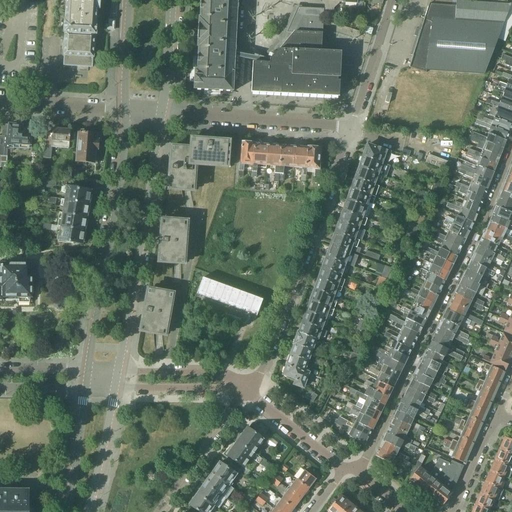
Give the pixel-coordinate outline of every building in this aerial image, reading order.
[(65,0),(64,20),(63,20),(63,34),(64,34),(95,35),(96,35),(97,23),(96,23),(97,9),(99,9),(99,0),(65,0)] [(200,0),(199,17),(198,17),(198,24),(197,40),(197,47),(198,47),(197,70),(195,70),(194,74),(194,84),(194,90),(233,92),(237,0),(200,0)] [(325,0),(325,10),(334,11),(334,8),(339,3),(339,2),(345,3),(345,0),(325,0)] [(483,75),(498,39),(508,13),(511,5),(507,4),(498,3),(490,3),(484,2),(477,2),(471,2),(456,0),(456,1),(456,6),(451,6),(429,4),(412,57),(409,68),(425,73),(426,71),(483,75)] [(511,3),(511,5),(508,13),(498,39),(505,42),(511,27),(511,3)] [(322,34),(323,20),(324,9),(321,9),(321,14),(295,13),(288,31),(283,30),(278,37),(279,42),(268,53),(270,53),(270,63),(253,62),(251,93),(339,97),(341,52),(326,51),(326,46),(322,34)] [(93,57),(95,35),(64,34),(63,56),(64,56),(64,66),(92,67),(93,57)] [(359,53),(342,52),(340,77),(358,78),(359,53)] [(511,75),(503,73),(496,70),(494,75),(502,77),(509,80),(511,80),(511,75)] [(511,80),(509,80),(507,84),(494,79),(492,83),(511,91),(511,80)] [(511,91),(492,83),(489,82),(487,86),(504,93),(501,98),(511,102),(511,91)] [(511,102),(501,98),(501,99),(499,103),(487,99),(485,102),(511,113),(511,102)] [(511,113),(485,102),(483,107),(489,109),(496,112),(494,117),(511,123),(511,113)] [(511,126),(511,123),(494,117),(493,121),(482,117),(481,118),(477,116),(476,120),(509,133),(511,126)] [(509,133),(476,120),(474,124),(490,129),(488,133),(489,133),(488,134),(506,141),(509,133)] [(0,168),(0,169),(8,163),(8,156),(4,156),(4,149),(13,150),(13,149),(29,150),(29,145),(30,145),(31,134),(29,134),(29,128),(28,126),(3,124),(2,136),(0,136),(0,168)] [(45,132),(43,156),(43,158),(51,159),(52,147),(69,148),(70,129),(52,128),(52,133),(45,132)] [(89,131),(79,130),(77,149),(77,155),(77,156),(76,165),(85,165),(86,163),(97,163),(98,141),(100,141),(101,135),(89,134),(89,131)] [(506,141),(488,134),(487,138),(470,131),(469,136),(470,136),(503,149),(506,141)] [(503,149),(470,136),(468,140),(478,144),(476,148),(482,150),(500,157),(503,149)] [(205,140),(205,139),(191,138),(191,148),(171,146),(170,163),(170,166),(168,166),(168,171),(170,171),(170,173),(169,173),(168,189),(186,191),(194,191),(196,165),(229,168),(231,141),(215,140),(215,141),(211,140),(211,139),(207,138),(206,140),(205,140)] [(253,156),(254,144),(254,143),(241,142),(239,176),(243,177),(244,166),(252,166),(253,156)] [(253,156),(252,166),(251,177),(256,178),(257,166),(266,166),(268,145),(254,144),(253,156)] [(279,179),(280,156),(281,146),(268,145),(266,166),(275,167),(274,179),(279,179)] [(367,145),(363,156),(383,163),(385,159),(388,160),(391,152),(391,151),(386,150),(386,151),(384,150),(382,148),(379,148),(377,147),(376,148),(367,145)] [(293,168),(294,156),(294,147),(281,146),(280,156),(279,179),(283,179),(284,167),(293,168)] [(294,147),(294,156),(293,168),(301,169),(300,181),(305,181),(306,173),(307,148),(294,147)] [(308,147),(307,148),(306,173),(315,173),(314,183),(320,183),(321,177),(319,176),(321,148),(308,147)] [(500,157),(482,150),(481,154),(468,149),(467,153),(476,156),(497,165),(500,157)] [(476,156),(467,153),(465,157),(478,162),(476,166),(478,166),(494,173),(497,165),(476,156)] [(447,162),(433,156),(428,155),(425,163),(445,170),(447,162)] [(390,166),(387,165),(363,156),(359,167),(383,176),(386,177),(390,166)] [(445,170),(439,184),(443,186),(445,187),(454,163),(448,161),(447,162),(445,170)] [(494,173),(478,166),(476,171),(461,165),(460,169),(491,181),(494,173)] [(359,167),(355,178),(375,185),(377,182),(380,183),(383,176),(359,167)] [(491,181),(460,169),(459,169),(458,173),(473,179),(471,183),(487,189),(491,181)] [(355,178),(351,189),(375,197),(379,187),(375,185),(355,178)] [(38,179),(38,187),(56,188),(56,180),(38,179)] [(443,186),(439,184),(434,182),(431,189),(441,193),(443,186)] [(511,184),(505,182),(502,190),(511,193),(511,184)] [(487,189),(471,183),(469,187),(457,183),(455,187),(460,189),(484,198),(487,189)] [(64,199),(88,203),(91,189),(84,188),(84,189),(67,187),(66,191),(65,191),(64,199)] [(351,189),(347,199),(367,207),(374,209),(375,206),(372,205),(375,197),(351,189)] [(484,198),(460,189),(459,193),(466,195),(464,200),(481,206),(484,198)] [(511,193),(502,190),(499,198),(511,203),(511,193)] [(430,194),(423,191),(421,198),(427,201),(430,194)] [(511,203),(499,198),(496,206),(511,212),(511,203)] [(88,203),(64,199),(61,199),(60,206),(63,206),(62,213),(86,217),(88,203)] [(367,207),(347,199),(343,210),(363,218),(367,207)] [(413,209),(425,213),(428,204),(416,200),(413,209)] [(455,201),(453,205),(478,215),(481,206),(464,200),(462,204),(455,201)] [(478,215),(453,205),(445,202),(443,206),(460,212),(458,217),(474,223),(478,215)] [(511,217),(511,212),(496,206),(493,213),(511,220),(511,217),(511,218),(511,217)] [(363,218),(343,210),(339,221),(359,229),(361,225),(364,226),(367,219),(363,218)] [(413,211),(409,222),(422,227),(426,217),(413,211)] [(59,212),(57,226),(84,230),(86,217),(62,213),(59,212)] [(511,220),(493,213),(489,223),(507,230),(509,226),(511,227),(511,220)] [(474,223),(458,217),(456,216),(454,220),(447,216),(445,220),(453,224),(470,232),(474,223)] [(158,262),(172,263),(177,264),(185,264),(188,221),(162,219),(160,235),(161,236),(161,239),(159,239),(159,244),(160,244),(160,246),(158,262)] [(453,224),(445,220),(443,224),(450,228),(449,232),(465,240),(470,232),(453,224)] [(339,221),(335,232),(359,241),(360,237),(357,236),(359,229),(339,221)] [(84,230),(57,226),(43,223),(42,229),(56,231),(56,232),(58,233),(58,236),(59,236),(58,241),(69,243),(69,242),(82,244),(84,230)] [(419,228),(409,223),(405,234),(414,238),(419,228)] [(489,223),(486,230),(511,243),(511,237),(505,235),(507,230),(489,223)] [(486,230),(482,238),(499,247),(501,243),(509,247),(511,243),(486,230)] [(359,241),(335,232),(331,243),(359,254),(361,249),(357,247),(359,241)] [(465,240),(449,232),(446,237),(438,234),(436,237),(461,249),(465,240)] [(35,247),(36,247),(37,239),(24,236),(22,245),(35,247)] [(461,249),(436,237),(434,241),(444,246),(442,250),(457,257),(461,249)] [(497,250),(499,247),(482,238),(479,245),(504,258),(507,260),(509,256),(497,250)] [(408,247),(399,244),(395,255),(399,257),(401,257),(408,247)] [(479,245),(475,252),(492,261),(494,258),(502,262),(504,258),(479,245)] [(330,246),(326,257),(346,264),(350,266),(354,255),(330,246)] [(457,257),(442,250),(441,251),(439,250),(438,253),(426,247),(424,251),(430,254),(453,265),(457,257)] [(367,251),(365,256),(378,261),(380,256),(367,251)] [(475,252),(471,260),(495,272),(497,269),(490,265),(492,261),(475,252)] [(426,256),(423,261),(449,273),(450,273),(453,265),(430,254),(428,257),(426,256)] [(326,257),(322,268),(342,275),(346,264),(326,257)] [(495,272),(471,260),(467,268),(484,278),(486,274),(493,277),(495,272)] [(449,273),(423,261),(422,265),(423,265),(421,269),(445,281),(449,273)] [(0,264),(0,299),(4,299),(4,295),(19,295),(19,302),(29,302),(29,296),(30,296),(30,276),(29,276),(29,265),(0,264)] [(382,278),(388,280),(391,269),(385,266),(382,278)] [(322,268),(318,279),(342,287),(345,280),(341,279),(342,275),(322,268)] [(484,278),(467,268),(463,276),(487,289),(489,285),(487,284),(489,280),(484,278)] [(445,281),(421,269),(417,277),(442,289),(446,281),(445,281)] [(463,276),(459,284),(476,293),(478,290),(485,293),(487,289),(463,276)] [(388,280),(382,278),(380,277),(376,288),(386,291),(390,280),(388,280)] [(442,289),(417,277),(415,280),(423,284),(421,288),(438,296),(442,289)] [(203,278),(196,295),(197,295),(256,316),(257,317),(263,300),(203,278)] [(342,287),(318,279),(314,290),(334,297),(336,298),(338,291),(340,292),(342,287)] [(459,284),(455,293),(480,305),(481,302),(474,298),(476,293),(459,284)] [(434,304),(407,290),(399,287),(395,295),(399,297),(402,293),(415,300),(413,303),(430,312),(434,304)] [(409,287),(407,290),(434,304),(438,296),(421,288),(419,292),(412,288),(412,289),(409,287)] [(174,293),(148,289),(145,305),(145,309),(143,308),(142,313),(144,313),(143,315),(140,331),(157,334),(166,336),(174,293)] [(314,290),(310,300),(334,309),(336,302),(333,301),(334,297),(314,290)] [(480,305),(455,293),(451,301),(469,309),(470,306),(482,312),(484,307),(480,305)] [(399,297),(395,295),(394,295),(390,302),(395,304),(399,297)] [(334,309),(310,300),(306,312),(326,319),(330,320),(334,309)] [(466,314),(469,309),(451,301),(447,309),(475,323),(481,326),(482,322),(466,314)] [(430,312),(413,303),(412,307),(404,303),(402,308),(427,320),(430,312)] [(427,320),(402,308),(400,312),(410,316),(408,320),(423,327),(427,320)] [(475,323),(447,309),(443,318),(460,327),(462,322),(473,328),(475,323)] [(502,313),(500,318),(511,323),(511,311),(511,312),(509,319),(507,318),(508,316),(502,313)] [(306,312),(302,322),(322,330),(326,319),(306,312)] [(406,324),(397,319),(398,319),(390,315),(388,319),(392,321),(419,334),(423,327),(408,320),(406,324)] [(460,327),(443,318),(439,326),(469,341),(472,343),(474,339),(468,337),(469,336),(458,331),(460,327)] [(511,323),(500,318),(498,322),(504,325),(505,323),(507,324),(504,332),(511,335),(511,323)] [(370,323),(361,320),(357,329),(366,333),(370,323)] [(419,334),(392,321),(391,326),(401,331),(399,335),(415,343),(419,334)] [(302,322),(298,332),(317,340),(318,340),(320,336),(324,338),(326,331),(322,330),(302,322)] [(469,341),(439,326),(435,334),(452,342),(454,339),(467,345),(469,341)] [(317,340),(298,332),(294,344),(313,351),(317,340)] [(387,333),(385,337),(412,350),(415,343),(399,335),(397,338),(387,333)] [(385,337),(381,335),(378,334),(376,337),(393,346),(392,349),(393,350),(408,358),(412,350),(385,337)] [(452,342),(435,334),(431,341),(463,357),(465,353),(450,346),(452,342)] [(493,336),(491,340),(511,349),(511,337),(503,334),(500,341),(498,340),(499,338),(493,336)] [(511,355),(511,349),(491,340),(489,345),(495,347),(495,345),(497,346),(494,353),(510,360),(511,355)] [(463,357),(431,341),(428,349),(445,358),(446,355),(461,362),(463,357)] [(361,344),(356,342),(352,353),(358,355),(362,344),(361,344)] [(313,351),(294,344),(291,354),(309,361),(313,351)] [(374,347),(373,350),(404,365),(408,358),(393,350),(385,347),(383,350),(379,348),(379,349),(374,347)] [(373,350),(370,349),(368,353),(380,358),(378,362),(400,373),(404,365),(373,350)] [(445,358),(428,349),(424,357),(453,371),(455,367),(443,361),(445,358)] [(360,356),(352,353),(348,364),(355,367),(360,356)] [(510,360),(494,353),(491,360),(489,360),(490,357),(484,355),(482,360),(506,370),(510,360)] [(306,369),(309,361),(291,354),(287,365),(313,375),(314,375),(315,372),(306,369)] [(424,357),(420,364),(443,375),(444,372),(445,372),(454,376),(452,380),(455,382),(459,374),(453,371),(424,357)] [(400,373),(378,362),(376,366),(366,362),(364,361),(363,363),(362,364),(396,381),(400,373)] [(396,381),(362,364),(360,369),(363,371),(364,369),(369,371),(368,372),(379,377),(377,380),(393,388),(396,381)] [(443,375),(420,364),(416,372),(440,384),(444,386),(446,382),(444,381),(446,377),(443,375)] [(486,376),(500,382),(505,372),(486,364),(483,369),(488,371),(486,376)] [(311,381),(313,375),(287,365),(283,375),(287,376),(286,379),(295,382),(294,385),(303,388),(306,379),(311,381)] [(466,367),(465,367),(460,377),(465,379),(470,369),(468,368),(466,367)] [(416,372),(412,379),(429,388),(431,385),(439,388),(440,384),(416,372)] [(500,382),(486,376),(484,381),(479,379),(474,389),(479,391),(481,386),(482,387),(496,393),(500,382)] [(412,379),(409,387),(435,400),(437,396),(428,391),(429,388),(412,379)] [(393,388),(377,380),(376,380),(374,384),(366,380),(365,383),(364,382),(363,385),(368,387),(388,397),(393,388)] [(388,397),(368,387),(365,395),(384,405),(388,397)] [(435,400),(409,387),(405,395),(422,403),(424,400),(433,404),(435,400)] [(482,387),(477,397),(491,403),(496,393),(482,387)] [(365,395),(350,388),(347,394),(351,396),(352,394),(359,398),(357,402),(380,414),(384,405),(365,395)] [(308,390),(304,396),(308,399),(313,393),(308,390)] [(317,395),(313,393),(308,399),(313,402),(317,395)] [(422,403),(405,395),(401,402),(428,416),(430,411),(425,409),(425,410),(420,408),(422,403)] [(491,403),(477,397),(475,401),(470,399),(468,404),(487,413),(491,403)] [(380,414),(357,402),(355,406),(348,402),(345,406),(347,407),(376,422),(380,414)] [(428,416),(401,402),(397,410),(414,419),(416,415),(429,421),(431,417),(428,416)] [(487,413),(468,404),(466,410),(471,412),(469,416),(483,422),(487,413)] [(376,422),(347,407),(345,411),(357,417),(356,421),(372,430),(376,422)] [(414,419),(397,410),(394,418),(422,432),(424,428),(420,426),(413,423),(415,419),(414,419)] [(469,416),(464,426),(478,433),(483,422),(469,416)] [(339,417),(338,420),(369,437),(372,430),(356,421),(355,422),(358,423),(357,425),(356,424),(355,425),(339,417)] [(394,418),(390,425),(407,434),(409,430),(420,436),(422,432),(394,418)] [(369,437),(338,420),(336,419),(334,423),(344,429),(350,433),(348,436),(355,440),(362,445),(364,446),(369,437)] [(461,419),(460,422),(455,420),(453,425),(458,427),(457,430),(462,432),(460,437),(474,443),(478,433),(464,426),(463,426),(466,421),(461,419)] [(248,428),(237,442),(255,454),(259,448),(261,449),(264,445),(265,445),(266,443),(274,448),(278,443),(256,428),(257,427),(252,423),(248,428)] [(390,425),(386,432),(418,448),(420,444),(413,441),(405,438),(407,434),(390,425)] [(418,448),(386,432),(382,440),(400,449),(402,446),(414,452),(415,451),(421,454),(423,450),(418,448)] [(474,443),(460,437),(458,442),(453,439),(451,442),(450,445),(469,453),(474,443)] [(499,448),(511,453),(511,440),(504,437),(499,448)] [(382,440),(379,448),(407,462),(409,458),(398,453),(400,449),(382,440)] [(255,454),(237,442),(227,456),(245,468),(251,459),(259,465),(260,464),(262,466),(265,462),(263,460),(255,454)] [(469,453),(450,445),(448,450),(454,452),(452,458),(465,463),(469,453)] [(407,462),(379,448),(375,456),(393,465),(394,461),(397,462),(397,463),(405,467),(405,466),(409,468),(411,464),(407,462)] [(511,453),(499,448),(494,460),(508,466),(511,457),(511,453)] [(449,467),(450,463),(438,458),(430,476),(437,482),(445,488),(452,493),(461,473),(449,467)] [(508,466),(494,460),(489,471),(503,477),(508,466)] [(420,490),(430,476),(419,468),(422,464),(417,461),(408,478),(410,480),(409,481),(420,490)] [(451,461),(450,463),(449,467),(461,473),(464,466),(451,461)] [(238,472),(240,470),(230,462),(227,467),(220,462),(212,473),(233,488),(236,484),(232,481),(238,472)] [(265,462),(262,466),(269,471),(272,467),(265,462)] [(289,467),(283,463),(280,468),(286,472),(289,467)] [(305,471),(297,480),(309,489),(316,479),(309,473),(305,471)] [(503,477),(489,471),(485,482),(499,488),(503,477)] [(212,473),(205,484),(221,496),(225,498),(233,488),(212,473)] [(283,479),(276,474),(273,478),(280,483),(283,479)] [(430,476),(420,490),(427,495),(437,482),(430,476)] [(280,483),(273,478),(270,482),(277,487),(280,483)] [(309,489),(297,480),(296,480),(289,489),(301,499),(309,489)] [(437,482),(427,495),(434,501),(445,488),(437,482)] [(485,482),(480,493),(494,499),(499,488),(485,482)] [(205,484),(197,494),(214,506),(221,496),(205,484)] [(445,488),(434,501),(441,507),(444,503),(445,504),(448,500),(447,499),(452,493),(445,488)] [(0,511),(34,511),(34,510),(33,510),(33,509),(32,509),(32,508),(31,508),(30,508),(30,507),(29,507),(29,490),(0,489),(0,511)] [(289,489),(281,499),(294,509),(301,499),(289,489)] [(247,492),(244,496),(251,501),(254,497),(247,492)] [(269,499),(261,493),(258,497),(265,503),(269,499)] [(480,493),(475,504),(489,510),(494,499),(480,493)] [(209,511),(214,506),(197,494),(189,505),(198,511),(209,511)] [(327,511),(358,511),(359,511),(340,495),(336,500),(333,504),(327,511)] [(251,501),(244,496),(240,500),(248,505),(251,501)] [(265,503),(258,497),(255,501),(262,507),(265,503)] [(281,499),(274,509),(278,511),(291,511),(294,509),(281,499)]
